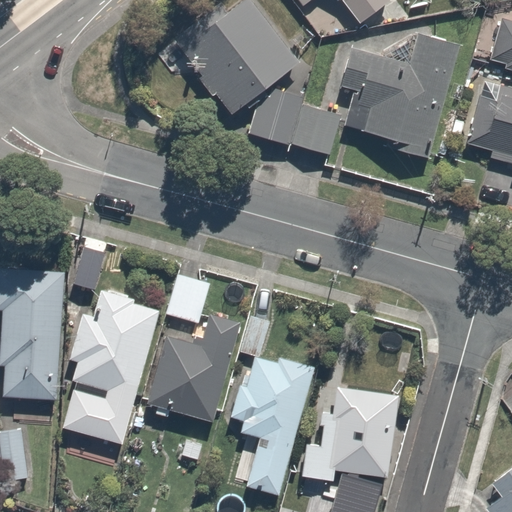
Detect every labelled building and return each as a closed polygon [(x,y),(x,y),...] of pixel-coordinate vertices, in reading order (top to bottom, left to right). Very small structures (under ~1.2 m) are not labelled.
[(251,0),(211,0),(169,33),(227,108),(253,88),(295,56),(251,0)] [(295,0),(296,1),(297,0),(334,0),(350,21),(378,0),(295,0)] [(511,20),(500,17),(485,72),(511,79),(511,20)] [(332,84),(341,87),(348,89),(340,120),(383,132),(380,142),(429,156),(462,40),(418,27),(408,61),(344,43),(332,84)] [(511,79),(485,72),(464,150),(511,162),(511,169),(510,176),(511,176),(511,79)] [(334,111),(253,88),(242,128),(323,151),(334,111)] [(106,244),(83,236),(70,279),(93,286),(106,244)] [(0,392),(57,394),(57,367),(60,265),(0,263),(0,392)] [(202,314),(213,277),(175,266),(164,301),(161,312),(199,324),(202,314)] [(161,312),(164,301),(101,282),(91,313),(75,308),(57,367),(73,372),(56,427),(121,446),(161,312)] [(238,348),(248,351),(244,366),(227,419),(258,428),(242,483),(271,492),(280,465),(298,404),(309,370),(258,354),(270,316),(249,310),(238,348)] [(208,420),(236,324),(202,314),(199,324),(195,337),(163,328),(142,401),(208,420)] [(298,404),(280,465),(381,495),(405,414),(374,405),(380,383),(338,371),(325,412),(298,404)] [(26,418),(0,417),(0,474),(25,475),(26,418)] [(100,454),(60,442),(45,493),(85,505),(100,454)] [(511,511),(511,460),(486,479),(497,494),(481,505),(486,511),(511,511)]
